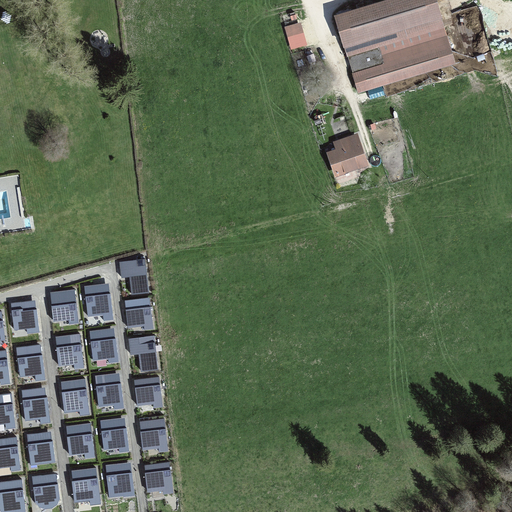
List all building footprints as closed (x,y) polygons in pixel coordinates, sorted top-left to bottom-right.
[(357,94),(453,66),(433,0),(394,0),(335,18),(357,94)] [(302,45),(297,26),(285,29),(290,49),(302,45)] [(363,166),(354,138),(337,144),(339,151),(327,155),(334,175),(363,166)] [(148,294),(143,260),(133,261),(134,267),(119,269),(121,279),(133,278),(134,289),(130,289),(131,296),(148,294)] [(94,296),(92,286),(83,287),(87,317),(102,315),(103,321),(113,320),(109,294),(94,296)] [(59,304),(50,305),(52,320),(67,318),(68,323),(77,321),(74,297),(58,299),(59,304)] [(143,330),(152,329),(149,301),(139,302),(139,309),(125,310),(127,329),(143,327),(143,330)] [(40,336),(37,311),(20,314),(19,304),(11,305),(15,334),(26,333),(27,338),(40,336)] [(99,331),(89,332),(92,361),(107,359),(108,363),(118,362),(115,339),(101,341),(99,331)] [(158,370),(153,336),(143,338),(144,344),(129,346),(131,356),(143,354),(144,365),(140,366),(141,373),(158,370)] [(80,343),(55,346),(58,364),(73,362),(74,367),(83,366),(80,343)] [(24,347),(17,348),(20,377),(32,375),(32,380),(46,379),(43,354),(25,356),(24,347)] [(0,384),(11,383),(7,349),(0,349),(0,384)] [(106,385),(105,375),(94,377),(98,407),(113,405),(114,410),(124,408),(121,383),(106,385)] [(153,408),(163,407),(159,378),(150,379),(151,386),(135,388),(137,406),(153,404),(153,408)] [(86,388),(61,391),(64,411),(79,409),(80,414),(89,413),(86,388)] [(30,390),(22,391),(26,420),(37,419),(38,424),(51,422),(48,398),(31,400),(30,390)] [(17,427),(12,392),(1,394),(2,401),(0,401),(0,423),(4,423),(4,428),(17,427)] [(159,452),(168,451),(164,419),(154,421),(155,430),(140,432),(143,451),(159,448),(159,452)] [(112,430),(111,420),(100,421),(104,450),(119,448),(120,453),(129,451),(126,428),(112,430)] [(92,432),(67,435),(69,453),(85,451),(85,456),(95,455),(92,432)] [(57,465),(54,440),(37,443),(35,433),(28,434),(32,463),(43,462),(43,467),(57,465)] [(22,470),(18,435),(7,436),(8,444),(0,444),(0,467),(9,466),(10,471),(22,470)] [(170,463),(160,464),(161,471),(146,473),(148,493),(164,490),(165,494),(174,493),(170,463)] [(128,497),(132,496),(135,492),(132,473),(119,474),(117,464),(106,466),(110,494),(124,493),(124,494),(128,497)] [(41,475),(33,476),(37,506),(48,504),(49,509),(63,507),(59,483),(42,485),(41,475)] [(0,487),(0,491),(2,510),(15,509),(15,511),(27,511),(28,511),(23,477),(12,479),(13,486),(0,487)] [(97,477),(73,480),(75,501),(90,499),(91,503),(101,502),(97,477)]
